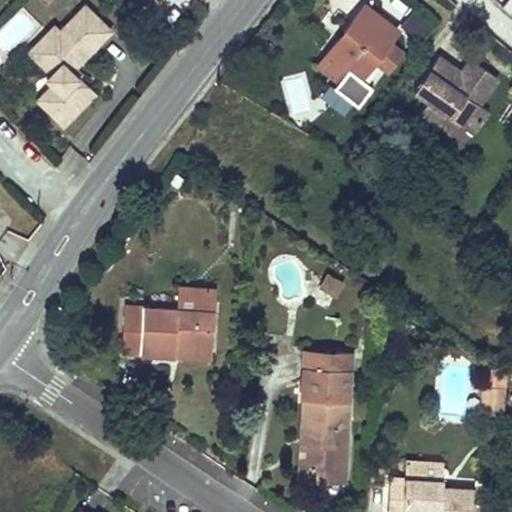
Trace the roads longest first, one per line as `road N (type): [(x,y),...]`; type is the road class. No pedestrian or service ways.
road 1 (residential): [(0,350),(244,511)]
road 2 (secondary): [(71,220),(243,0)]
road 3 (secondary): [(0,336),(71,220)]
